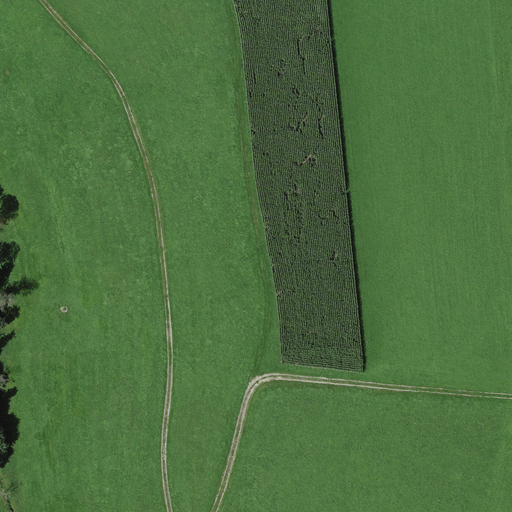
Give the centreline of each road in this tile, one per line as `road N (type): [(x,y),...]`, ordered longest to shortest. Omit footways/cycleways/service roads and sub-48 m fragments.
road 1 (track): [(44,0),(99,62),(153,180),(172,355),(164,460),(171,511)]
road 2 (track): [(215,511),(268,324),(230,0)]
road 3 (track): [(511,400),(277,375),(252,383)]
